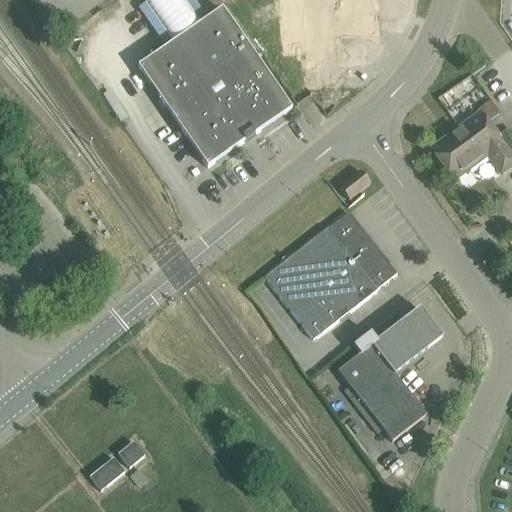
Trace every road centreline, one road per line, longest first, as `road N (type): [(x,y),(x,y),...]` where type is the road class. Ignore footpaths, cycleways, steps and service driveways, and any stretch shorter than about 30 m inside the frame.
road 1 (unclassified): [(46,380),(357,126)]
road 2 (residential): [(511,337),(357,126)]
road 3 (unclassified): [(451,511),(454,479),(511,358)]
road 4 (residential): [(357,126),(414,69),(447,0)]
